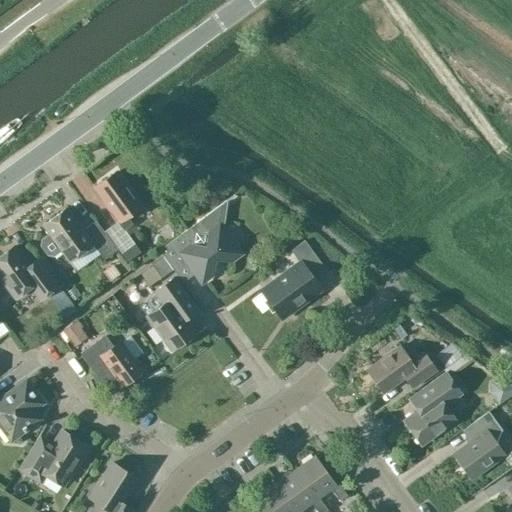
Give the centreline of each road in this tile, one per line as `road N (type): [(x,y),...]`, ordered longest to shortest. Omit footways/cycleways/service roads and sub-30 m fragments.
road 1 (tertiary): [(0,184),(252,0)]
road 2 (residential): [(196,472),(84,397),(48,351),(21,372)]
road 3 (residential): [(407,511),(305,389)]
road 4 (residential): [(196,472),(305,389)]
